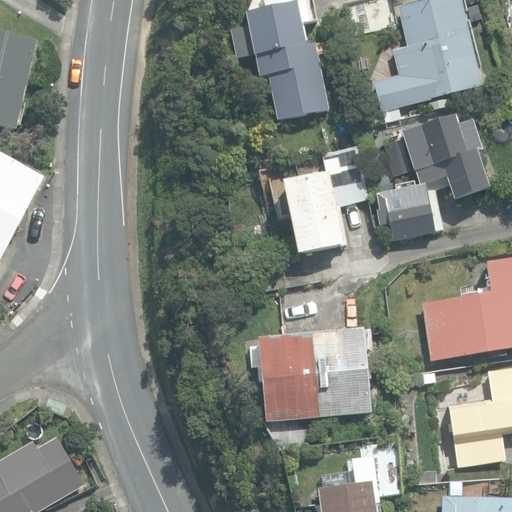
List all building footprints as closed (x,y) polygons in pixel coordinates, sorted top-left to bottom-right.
[(368,0),(347,5),(355,36),(397,26),(391,0),(368,0)] [(374,83),(381,112),(482,88),(460,0),(438,0),(398,10),(407,47),(393,51),(400,76),(374,83)] [(269,77),(278,121),(329,111),(316,45),(307,46),(298,4),(246,14),(248,27),(254,55),(259,78),(269,77)] [(231,30),(237,59),(254,55),(248,27),(231,30)] [(0,126),(17,130),(38,41),(0,32),(0,126)] [(419,114),(422,126),(453,117),(448,98),(428,103),(430,111),(419,114)] [(388,225),(393,241),(442,232),(437,199),(444,188),(450,187),(454,201),(488,190),(476,153),(481,152),(472,122),(458,127),(455,118),(453,118),(403,134),(420,187),(377,195),(379,211),(377,211),(380,227),(388,225)] [(283,185),(299,256),(347,245),(339,209),(368,201),(355,147),(324,156),(328,175),(283,185)] [(0,263),(45,177),(0,153),(0,263)] [(422,304),(431,362),(511,349),(511,261),(486,265),(490,294),(422,304)] [(313,334),(321,418),(372,413),(364,329),(313,334)] [(267,422),(321,418),(313,334),(259,339),(267,422)] [(448,409),(457,468),(505,462),(502,435),(511,433),(511,369),(488,373),(492,403),(448,409)] [(423,385),(437,383),(435,373),(422,375),(423,385)] [(45,407),(63,414),(66,405),(49,398),(45,407)] [(0,511),(40,511),(86,486),(58,437),(38,449),(34,442),(0,461),(0,511)] [(319,489),(321,511),(376,511),(376,504),(380,504),(373,457),(351,460),(354,484),(319,489)] [(511,511),(511,499),(443,497),(441,511),(511,511)]
